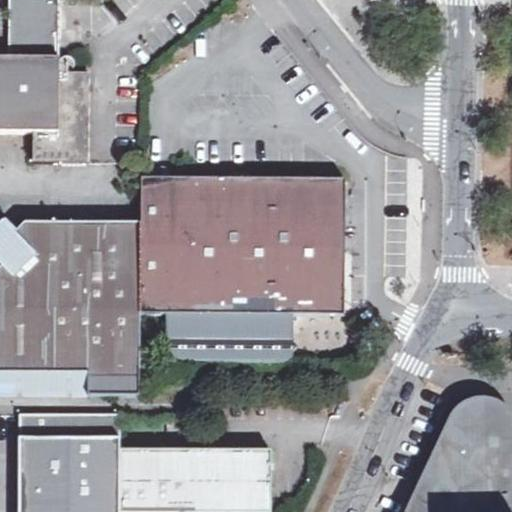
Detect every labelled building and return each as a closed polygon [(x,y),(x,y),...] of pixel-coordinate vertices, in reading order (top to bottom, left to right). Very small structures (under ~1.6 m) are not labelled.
[(0,60),(0,136),(29,137),(29,165),(86,167),(88,76),(58,76),(59,0),(6,0),(5,61),(0,60)] [(141,228),(140,317),(165,318),(165,334),(153,333),(152,353),(165,353),(165,364),(289,367),(290,353),(296,350),(291,345),(292,320),(340,320),(340,189),(142,185),(141,228)] [(0,252),(0,248),(15,234),(6,224),(0,229),(0,265),(2,268),(9,263),(0,252)] [(140,317),(141,228),(26,225),(15,234),(0,248),(0,252),(9,263),(2,268),(0,270),(0,396),(138,397),(140,317)] [(511,511),(511,411),(510,408),(503,401),(494,397),(490,396),(486,395),(481,395),(475,395),(465,399),(454,408),(405,511),(511,511)] [(121,511),(121,499),(122,452),(122,443),(21,443),(18,511),(121,511)] [(274,511),(276,454),(122,452),(121,499),(121,511),(274,511)]
